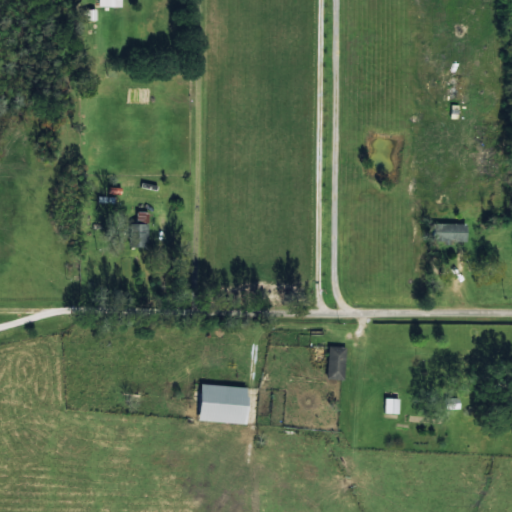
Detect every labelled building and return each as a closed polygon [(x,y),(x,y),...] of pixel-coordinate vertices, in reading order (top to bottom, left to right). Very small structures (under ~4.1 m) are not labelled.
[(84,20),(96,19),(95,9),(83,10),(84,20)] [(129,222),(129,246),(146,246),(147,211),(135,211),(135,223),(129,222)] [(467,240),(466,222),(440,223),(440,240),(467,240)] [(345,346),(327,346),(326,378),(344,379),(345,346)] [(248,386),(200,383),(198,420),(246,423),(248,386)] [(458,396),(444,397),(445,409),(459,408),(458,396)] [(383,412),(398,413),(398,397),(383,397),(383,412)]
